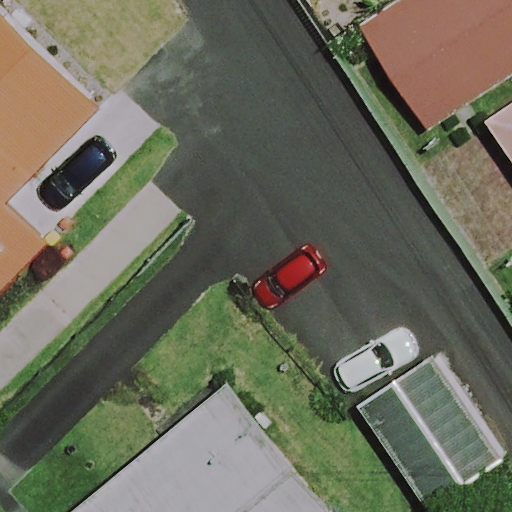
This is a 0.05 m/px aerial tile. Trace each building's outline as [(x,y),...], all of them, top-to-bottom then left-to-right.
[(511,89),(511,0),(372,0),(353,13),(433,140),(511,89)] [(20,210),(113,117),(0,2),(0,299),(55,245),(20,210)] [(511,105),(496,116),(511,141),(511,105)] [(447,511),(511,465),(511,453),(438,351),(340,422),(405,511),(447,511)] [(341,511),(247,393),(96,511),(341,511)]
